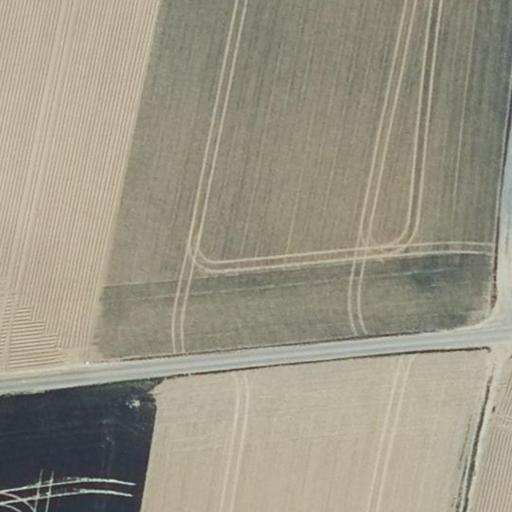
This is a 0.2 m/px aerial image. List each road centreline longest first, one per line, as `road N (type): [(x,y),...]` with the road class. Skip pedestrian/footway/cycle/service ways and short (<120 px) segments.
road 1 (tertiary): [(502,333),(0,384)]
road 2 (track): [(502,333),(461,511)]
